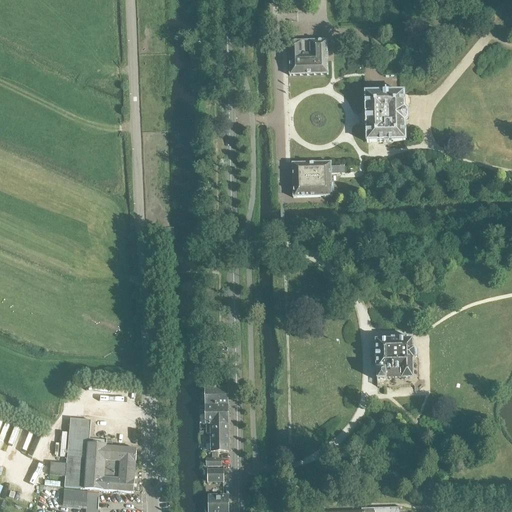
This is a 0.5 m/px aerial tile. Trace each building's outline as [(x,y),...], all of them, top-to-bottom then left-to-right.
[(293,75),(333,73),(332,42),(292,44),(293,75)] [(389,143),(411,142),(410,125),(413,122),(413,113),(410,110),(410,95),(371,96),(372,118),(373,144),(389,143)] [(331,168),(331,164),(312,164),(292,165),(293,199),(332,198),(332,193),(334,193),(334,188),(332,188),(331,175),(345,174),(344,167),(331,168)] [(412,349),(412,339),(392,339),(392,341),(376,341),(376,371),(377,371),(377,381),(377,387),(379,387),(379,388),(382,388),(382,387),(386,387),(386,380),(401,380),(401,381),(413,380),(413,361),(415,361),(417,359),(417,352),(414,349),(412,349)] [(227,405),(227,387),(205,388),(205,393),(201,393),(201,400),(205,400),(205,405),(227,405)] [(206,425),(228,424),(227,405),(205,405),(206,425)] [(106,446),(93,445),(94,440),(90,440),(91,421),(70,420),(68,457),(67,464),(51,463),(50,476),(66,477),(65,488),(133,493),(136,450),(112,448),(112,442),(106,441),(106,446)] [(228,452),(228,424),(206,425),(206,434),(211,434),(211,452),(213,452),(213,458),(207,458),(208,466),(223,466),(223,458),(219,458),(219,452),(228,452)] [(208,482),(220,482),(219,469),(208,470),(208,482)] [(98,511),(99,495),(88,494),(88,493),(64,490),(63,508),(87,510),(86,511),(98,511)] [(209,511),(228,511),(228,496),(209,496),(209,511)]
